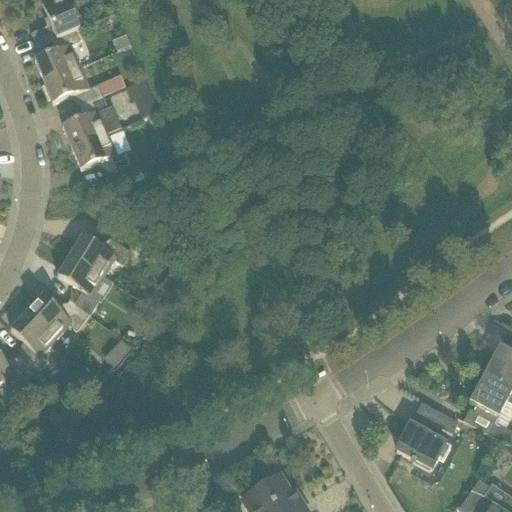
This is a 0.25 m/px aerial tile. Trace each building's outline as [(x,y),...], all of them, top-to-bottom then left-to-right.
[(52,29),(32,37),(37,51),(52,45),(75,35),(80,33),(75,22),(79,20),(74,8),(70,10),(66,0),(57,0),(42,7),(52,29)] [(57,56),(35,65),(45,87),(80,72),(71,50),(80,47),(75,35),(52,45),(57,56)] [(45,87),(54,109),(75,100),(80,111),(103,101),(98,90),(89,93),(80,72),(45,87)] [(121,79),(109,84),(114,96),(126,91),(121,79)] [(131,107),(151,98),(145,84),(126,93),(131,107)] [(79,125),(63,131),(72,153),(108,138),(122,133),(113,111),(108,113),(103,101),(80,111),(80,112),(85,122),(79,125)] [(72,153),(82,175),(103,166),(108,178),(131,168),(126,156),(117,160),(108,138),(72,153)] [(103,253),(83,241),(71,261),(104,282),(114,265),(123,270),(131,256),(110,243),(103,253)] [(71,261),(58,281),(78,294),(70,305),(89,320),(91,321),(99,307),(92,302),(104,282),(71,261)] [(179,288),(185,278),(174,271),(168,281),(179,288)] [(61,316),(44,300),(28,318),(56,344),(70,330),(77,336),(89,320),(70,305),(61,316)] [(145,323),(152,327),(155,329),(162,318),(159,317),(151,312),(145,323)] [(28,318),(11,335),(29,351),(18,360),(34,379),(49,366),(43,359),(56,344),(28,318)] [(121,344),(113,353),(123,362),(131,353),(121,344)] [(511,356),(500,350),(485,378),(511,392),(511,356)] [(0,359),(0,400),(4,406),(23,393),(21,390),(34,379),(18,360),(16,362),(7,370),(4,365),(0,359)] [(511,435),(496,427),(508,407),(511,408),(511,392),(485,378),(470,407),(478,411),(475,416),(470,414),(463,426),(509,450),(511,444),(511,435)] [(432,475),(439,462),(443,464),(450,450),(446,448),(422,436),(427,426),(452,439),(458,427),(422,409),(411,430),(397,456),(412,464),(411,466),(415,468),(416,466),(432,475)] [(247,511),(305,511),(295,496),(292,498),(281,481),(265,491),(260,488),(253,493),(253,498),(243,504),(247,511)] [(484,500),(490,493),(480,486),(458,511),(511,511),(511,502),(508,500),(500,511),(484,500)]
